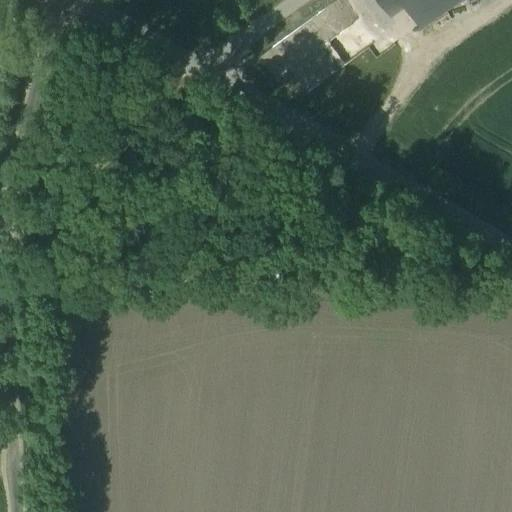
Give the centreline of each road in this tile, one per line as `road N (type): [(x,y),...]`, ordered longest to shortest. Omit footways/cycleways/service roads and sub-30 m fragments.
road 1 (unclassified): [(61,0),(12,212),(6,301),(21,511)]
road 2 (unclassified): [(511,253),(80,0)]
